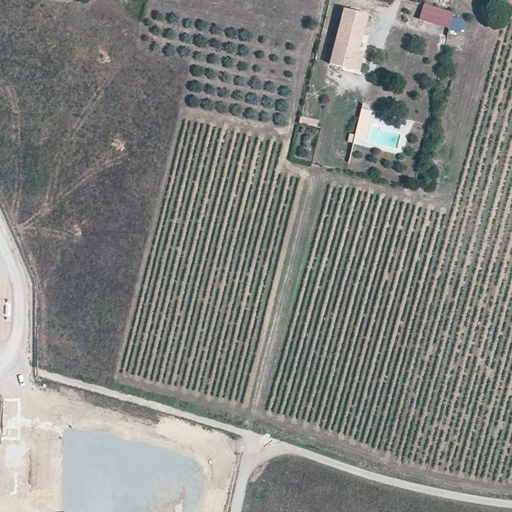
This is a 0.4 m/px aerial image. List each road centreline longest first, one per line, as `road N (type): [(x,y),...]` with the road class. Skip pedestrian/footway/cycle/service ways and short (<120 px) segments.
road 1 (unknown): [(0,365),(256,448)]
road 2 (track): [(293,450),(379,478),(511,504)]
